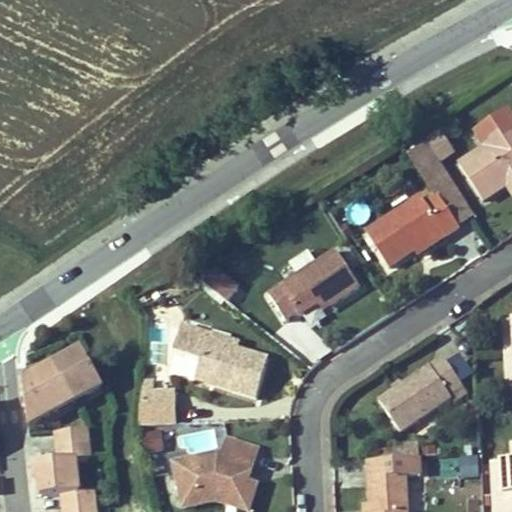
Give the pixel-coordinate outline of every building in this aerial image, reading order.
[(511,131),(459,166),(483,202),(507,187),(511,183),(511,131)] [(442,134),(428,143),(440,163),(455,153),(442,134)] [(410,155),(425,178),(442,166),(440,163),(428,143),(410,155)] [(425,178),(439,198),(460,230),(477,219),(442,166),(425,178)] [(427,206),(422,199),(367,234),(389,269),(415,253),(443,234),(446,239),(460,230),(439,198),(427,206)] [(446,239),(443,234),(415,253),(418,257),(446,239)] [(360,289),(337,253),(269,297),(286,323),(297,315),(299,318),(319,306),(328,300),(332,307),(360,289)] [(203,285),(227,304),(238,291),(219,274),(203,285)] [(332,307),(328,300),(319,306),(324,312),(332,307)] [(209,344),(210,337),(182,329),(174,356),(201,363),(196,382),(257,401),(269,360),(209,344)] [(83,350),(71,357),(73,361),(86,354),(83,350)] [(54,366),(74,404),(103,387),(86,354),(73,361),(71,357),(54,366)] [(463,388),(444,359),(379,402),(401,435),(452,400),(450,397),(463,388)] [(27,404),(30,428),(74,404),(54,366),(38,375),(40,379),(26,386),(35,400),(27,404)] [(26,386),(40,379),(38,375),(27,381),(25,384),(26,386)] [(25,384),(27,404),(35,400),(26,386),(25,384)] [(142,392),(140,409),(176,409),(176,391),(142,392)] [(140,409),(139,429),(177,427),(176,409),(140,409)] [(214,428),(176,435),(180,454),(218,448),(214,428)] [(55,434),(58,449),(89,446),(88,431),(55,434)] [(145,435),(147,452),(165,451),(164,433),(145,435)] [(174,465),(182,505),(197,502),(198,507),(215,503),(230,508),(233,500),(252,505),(258,487),(249,484),(238,482),(240,471),(252,474),(259,451),(227,441),(223,457),(220,457),(174,465)] [(91,461),(89,446),(58,449),(60,463),(77,462),(91,461)] [(461,478),(481,478),(481,457),(461,457),(461,478)] [(371,511),(407,511),(406,478),(421,478),(420,460),(368,463),(370,505),(371,511)] [(62,497),(64,511),(96,507),(95,493),(79,494),(77,462),(60,463),(34,466),(36,485),(40,485),(42,499),(62,497)] [(494,497),(504,496),(502,463),(492,464),(494,497)] [(511,463),(502,463),(504,496),(494,497),(494,498),(511,496),(511,463)] [(240,471),(238,482),(249,484),(252,474),(240,471)] [(511,511),(511,496),(494,498),(494,511),(511,511)] [(243,511),(249,511),(252,505),(233,500),(230,508),(243,511)] [(198,507),(197,502),(182,505),(183,510),(198,507)]
